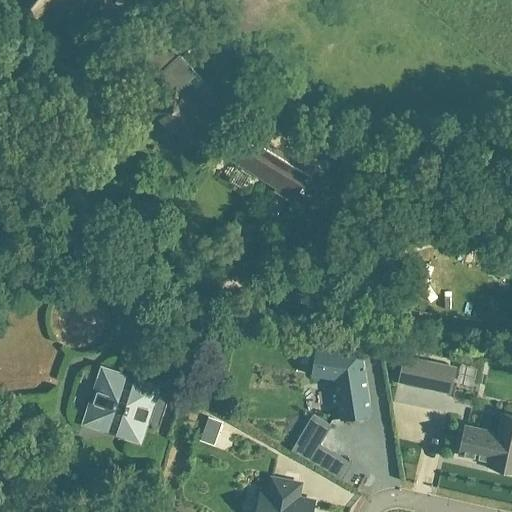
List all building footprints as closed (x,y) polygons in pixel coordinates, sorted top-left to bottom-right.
[(141,0),(130,13),(151,32),(174,7),(166,0),(141,0)] [(165,53),(149,65),(154,73),(171,61),(165,53)] [(74,84),(102,83),(101,57),(93,57),(93,56),(78,56),(78,58),(74,58),(74,84)] [(187,103),(197,93),(188,84),(196,77),(180,60),(160,80),(166,87),(168,85),(175,93),(152,116),(171,135),(175,131),(190,147),(207,131),(191,115),(195,112),(187,103)] [(314,174),(251,136),(235,163),(269,184),(270,181),(280,187),(277,193),(296,204),(314,174)] [(199,306),(129,297),(126,324),(157,327),(158,323),(207,328),(209,309),(199,308),(199,306)] [(318,344),(312,376),(333,379),(340,418),(371,413),(361,351),(318,344)] [(415,385),(422,386),(447,392),(449,392),(454,369),(427,363),(421,361),(415,385)] [(162,384),(101,364),(80,425),(142,446),(162,384)] [(511,416),(504,415),(492,412),(487,432),(466,427),(460,454),(489,461),(488,465),(493,466),(492,470),(511,474),(511,416)] [(291,451),(321,469),(332,451),(320,444),(331,425),(312,414),(291,451)] [(209,418),(201,440),(214,445),(222,423),(209,418)] [(261,491),(256,511),(311,511),(314,502),(297,498),(269,493),(261,491)]
